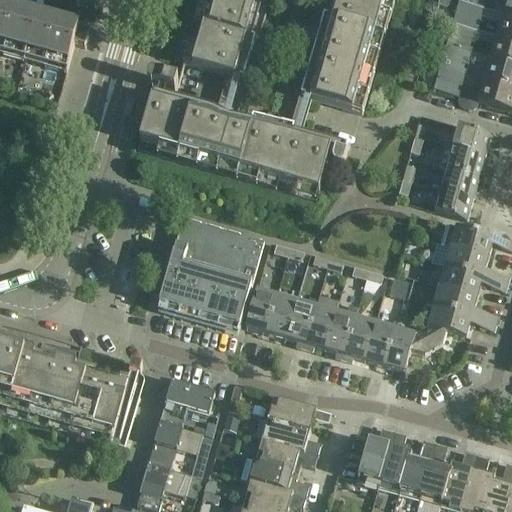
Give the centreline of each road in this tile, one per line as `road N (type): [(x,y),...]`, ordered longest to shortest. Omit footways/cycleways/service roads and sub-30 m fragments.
road 1 (residential): [(0,504),(64,484),(127,489),(168,353)]
road 2 (residential): [(511,139),(402,108),(375,141),(300,119)]
road 3 (residential): [(354,404),(309,404),(168,353)]
road 4 (residential): [(98,328),(137,195),(86,180)]
road 5 (tertiary): [(86,180),(137,5)]
road 6 (residential): [(511,321),(497,380),(430,421)]
road 7 (tertiary): [(43,310),(86,180)]
